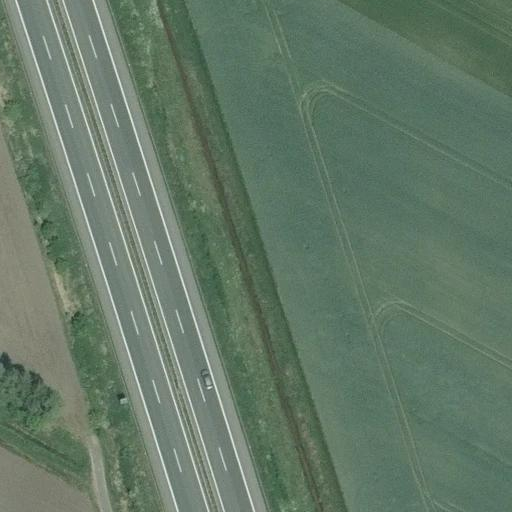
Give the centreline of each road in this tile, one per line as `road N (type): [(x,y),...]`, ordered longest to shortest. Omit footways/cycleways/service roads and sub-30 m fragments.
road 1 (motorway): [(30,0),(193,511)]
road 2 (motorway): [(237,511),(77,0)]
